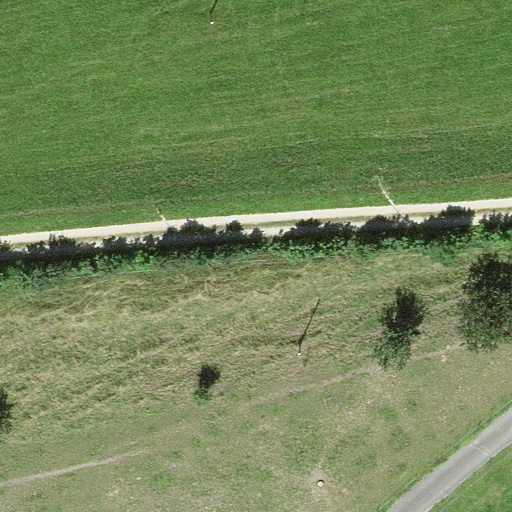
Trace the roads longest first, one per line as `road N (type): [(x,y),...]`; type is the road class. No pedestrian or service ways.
road 1 (track): [(0,262),(511,214)]
road 2 (track): [(409,511),(511,433)]
